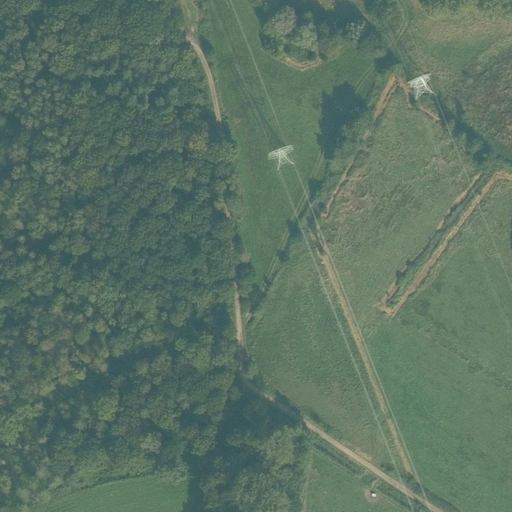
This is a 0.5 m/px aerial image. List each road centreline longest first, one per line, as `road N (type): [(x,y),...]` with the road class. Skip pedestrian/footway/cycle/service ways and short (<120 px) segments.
road 1 (track): [(0,4),(173,21),(187,33),(218,124),(237,322)]
road 2 (track): [(242,383),(438,511)]
road 3 (track): [(225,511),(242,383)]
